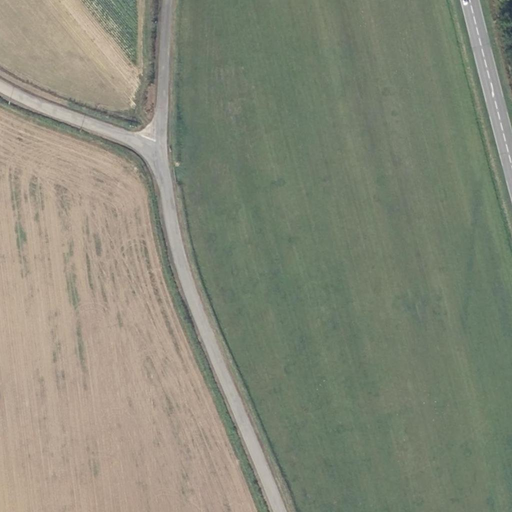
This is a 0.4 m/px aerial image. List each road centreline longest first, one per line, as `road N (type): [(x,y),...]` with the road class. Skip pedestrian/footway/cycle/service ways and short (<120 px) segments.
road 1 (tertiary): [(278,511),(182,275),(150,148)]
road 2 (secondary): [(470,0),(511,162)]
road 3 (tertiary): [(150,148),(0,84)]
road 4 (unclassified): [(168,0),(161,128),(150,148)]
